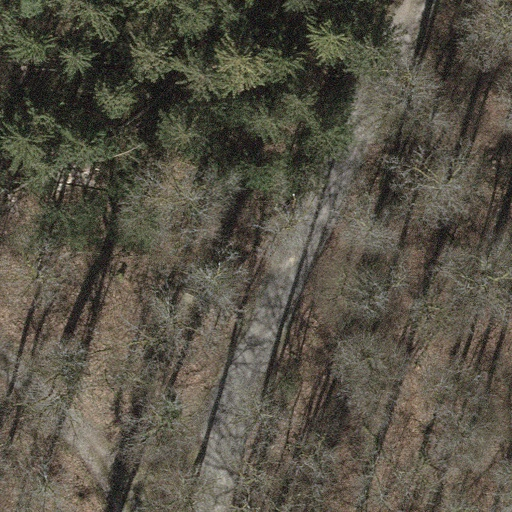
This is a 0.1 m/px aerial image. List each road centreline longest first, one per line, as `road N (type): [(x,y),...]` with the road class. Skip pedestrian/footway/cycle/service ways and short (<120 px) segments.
road 1 (track): [(427,0),(244,373),(202,511)]
road 2 (track): [(0,371),(90,451),(178,437),(244,373)]
